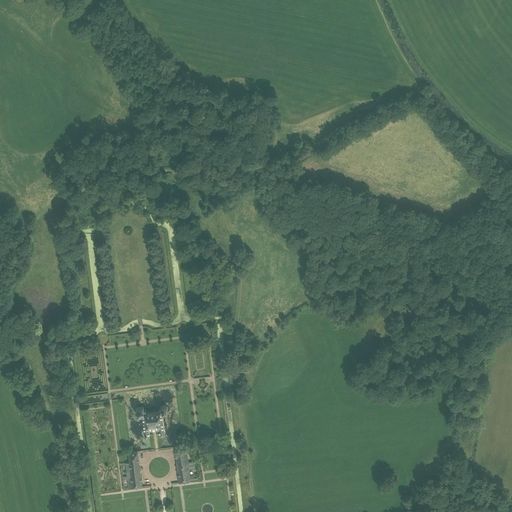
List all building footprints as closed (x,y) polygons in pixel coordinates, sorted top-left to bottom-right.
[(165,434),(163,412),(166,412),(168,410),(167,407),(165,405),(162,405),(160,408),(159,408),(158,408),(158,409),(158,412),(147,413),(147,411),(147,410),(146,409),(146,408),(145,408),(144,408),(144,407),(136,408),(137,415),(143,415),(143,420),(144,420),(145,436),(150,435),(149,428),(160,427),(161,434),(165,434)] [(178,470),(190,470),(186,446),(175,447),(175,448),(178,470)] [(130,463),(139,462),(138,453),(138,451),(129,453),(130,463)] [(130,463),(131,475),(141,474),(139,462),(130,463)] [(178,470),(180,482),(191,481),(190,470),(178,470)] [(127,479),(129,488),(142,486),(141,474),(131,475),(123,476),(124,479),(127,479)]
